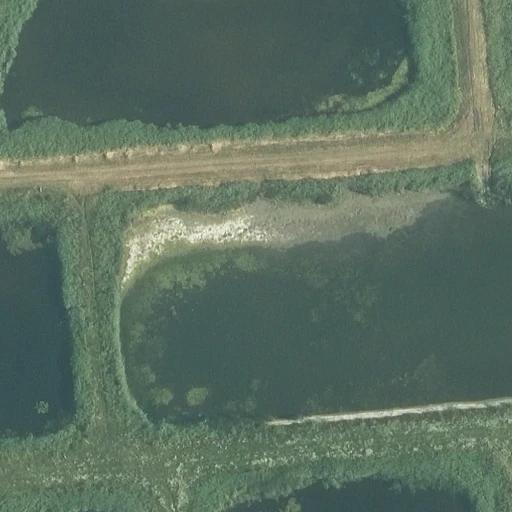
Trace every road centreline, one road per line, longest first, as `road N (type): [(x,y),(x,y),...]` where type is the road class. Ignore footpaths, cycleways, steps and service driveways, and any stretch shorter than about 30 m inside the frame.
road 1 (track): [(86,177),(511,153)]
road 2 (track): [(0,181),(86,177),(110,469)]
